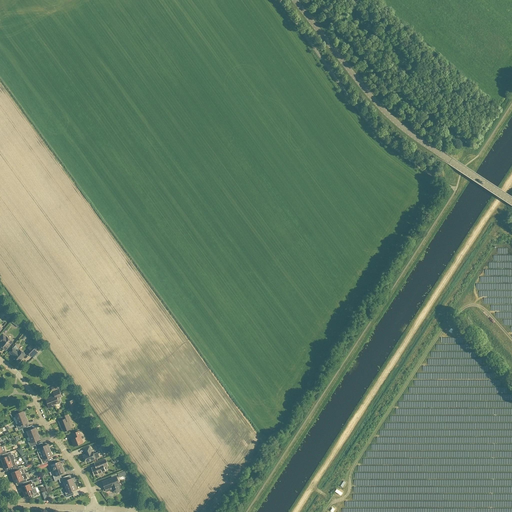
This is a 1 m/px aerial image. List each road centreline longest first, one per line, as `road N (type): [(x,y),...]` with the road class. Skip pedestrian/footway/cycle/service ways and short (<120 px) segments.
road 1 (track): [(511,111),(252,511)]
road 2 (track): [(511,178),(295,511)]
road 3 (tertiary): [(511,201),(384,114),(292,0)]
road 4 (residential): [(94,508),(32,396),(0,362)]
